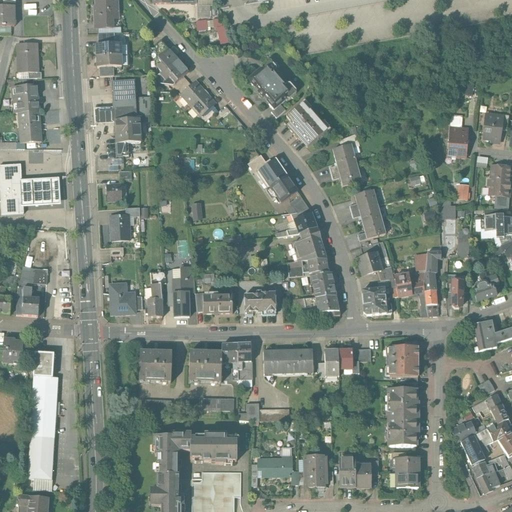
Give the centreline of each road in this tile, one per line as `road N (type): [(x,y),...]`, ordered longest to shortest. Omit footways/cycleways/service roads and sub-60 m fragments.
road 1 (primary): [(90,332),(70,0)]
road 2 (residential): [(356,330),(349,279),(322,202),(217,65)]
road 3 (residential): [(356,330),(90,332)]
road 4 (primary): [(96,511),(90,332)]
road 5 (residential): [(439,506),(274,511)]
road 6 (residential): [(438,360),(439,506)]
